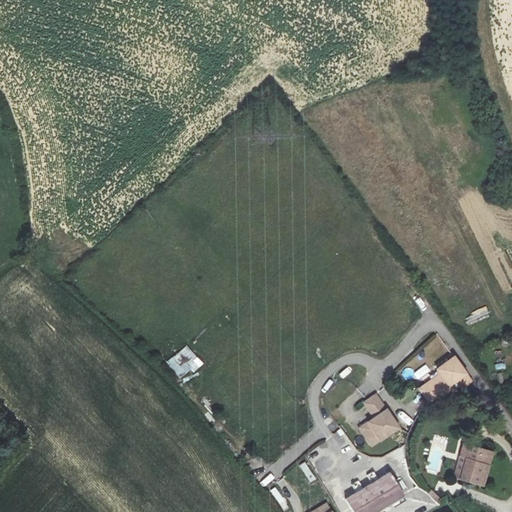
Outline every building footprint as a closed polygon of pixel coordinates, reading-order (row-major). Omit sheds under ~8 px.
[(165,365),(180,378),(189,368),(194,373),(202,363),(182,346),(165,365)] [(462,390),(467,391),(467,384),(472,380),(454,356),(437,369),(441,373),(421,388),(430,399),(435,393),(453,390),(458,390),(462,390)] [(377,395),(365,403),(375,418),(360,428),(371,445),(399,427),(377,395)] [(494,450),(464,442),(455,477),(485,484),(494,450)] [(306,462),(298,465),(307,484),(314,480),(306,462)] [(354,511),(379,511),(406,497),(393,474),(348,499),(354,511)]
